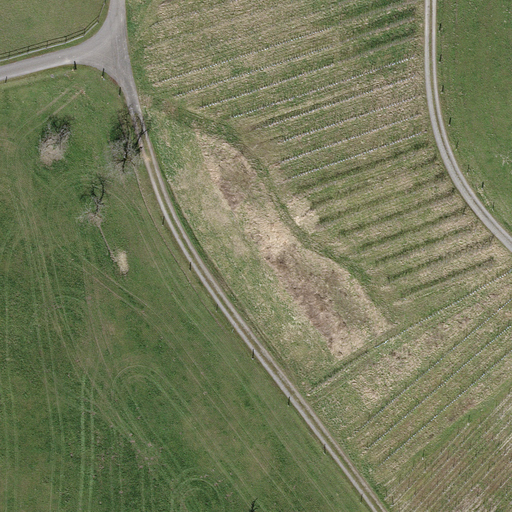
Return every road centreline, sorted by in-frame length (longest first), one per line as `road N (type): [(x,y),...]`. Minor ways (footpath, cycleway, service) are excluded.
road 1 (track): [(118,0),(138,117),(180,235),(381,511)]
road 2 (track): [(431,0),(444,147),(470,197),(511,244)]
road 3 (track): [(120,44),(0,76)]
